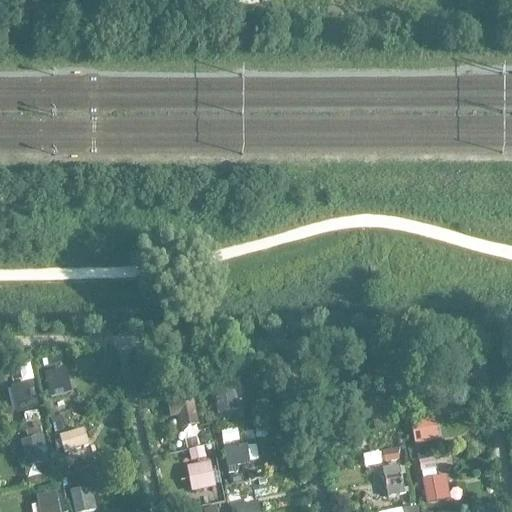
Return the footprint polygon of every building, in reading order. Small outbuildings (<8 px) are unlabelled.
[(39,369),(44,396),(71,391),(66,364),(39,369)] [(20,413),(40,409),(34,380),(14,384),(20,413)] [(220,412),(243,407),(239,388),(216,393),(220,412)] [(430,409),(410,412),(415,442),(436,438),(430,409)] [(159,415),(164,442),(191,437),(186,410),(159,415)] [(361,421),(366,448),(393,442),(388,416),(361,421)] [(86,427),(61,435),(66,452),(92,444),(86,427)] [(14,442),(19,469),(46,463),(41,437),(14,442)] [(189,439),(192,460),(205,458),(202,437),(189,439)] [(219,456),(224,483),(251,478),(246,451),(219,456)] [(190,465),(194,490),(218,486),(213,461),(190,465)] [(391,495),(408,491),(401,464),(385,468),(391,495)] [(420,475),(426,501),(453,496),(447,469),(420,475)] [(68,492),(71,511),(99,511),(95,487),(68,492)] [(63,511),(57,490),(38,496),(42,511),(63,511)] [(237,505),(238,511),(263,511),(261,501),(237,505)]
